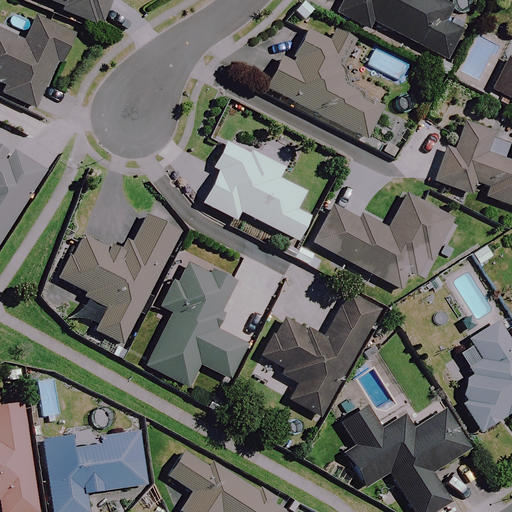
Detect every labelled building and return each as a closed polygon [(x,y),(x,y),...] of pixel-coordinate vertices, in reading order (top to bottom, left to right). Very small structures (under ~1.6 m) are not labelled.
[(41,0),(62,8),(60,11),(100,28),(111,0),(41,0)] [(346,0),(338,16),(368,31),(372,24),(446,63),(461,33),(444,24),(452,8),(435,0),(346,0)] [(79,38),(37,18),(29,36),(0,22),(0,84),(4,87),(1,94),(35,111),(58,62),(66,66),(79,38)] [(264,82),(261,88),(368,143),(386,109),(335,83),(357,42),(336,31),(329,44),(316,37),(289,28),(235,53),(229,64),(264,82)] [(511,61),(509,60),(492,92),(511,102),(511,61)] [(491,135),(464,126),(454,154),(446,151),(434,184),(468,196),(472,185),(486,190),(483,199),(511,209),(511,161),(511,164),(484,155),(491,135)] [(283,170),(227,142),(213,170),(218,173),(202,206),(235,223),(239,215),(297,244),(309,219),(296,212),(305,194),(278,181),(283,170)] [(0,250),(44,169),(13,152),(10,157),(0,151),(0,250)] [(139,188),(107,172),(78,231),(84,234),(60,282),(85,295),(83,300),(105,311),(94,333),(122,347),(179,231),(130,207),(139,188)] [(448,219),(407,197),(389,231),(361,216),(358,222),(332,208),(312,245),(400,292),(410,273),(416,277),(448,219)] [(232,285),(186,263),(163,310),(173,314),(146,369),(187,388),(197,366),(228,380),(244,347),(210,330),(232,285)] [(378,314),(350,296),(321,341),(284,318),(259,356),(300,382),(288,400),(319,420),(365,348),(359,345),(378,314)] [(459,388),(467,402),(460,406),(479,433),(511,413),(511,339),(502,322),(457,350),(475,378),(459,388)] [(39,511),(25,405),(0,408),(0,511),(39,511)] [(470,451),(445,412),(413,432),(404,417),(380,432),(366,410),(341,426),(355,449),(343,456),(365,491),(389,476),(411,511),(439,511),(449,506),(430,476),(470,451)] [(149,487),(142,434),(102,439),(103,446),(73,450),(71,436),(43,440),(52,511),(87,511),(85,495),(149,487)] [(289,511),(291,509),(187,449),(169,480),(192,493),(181,511),(289,511)]
